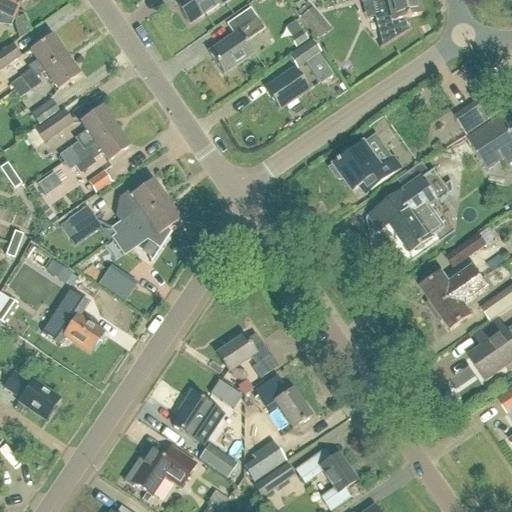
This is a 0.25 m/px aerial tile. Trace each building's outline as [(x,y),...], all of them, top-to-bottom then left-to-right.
[(0,0),(0,26),(9,28),(12,22),(22,0),(0,0)] [(174,0),(171,2),(188,26),(220,3),(218,0),(174,0)] [(407,32),(405,21),(420,17),(415,0),(358,0),(360,5),(359,6),(373,2),(385,46),(378,50),(379,52),(409,33),(408,32),(407,32)] [(297,13),(300,18),(299,19),(308,30),(320,20),(311,9),(311,10),(307,5),(305,7),(298,13),(297,13)] [(207,55),(222,77),(252,56),(244,44),(263,32),(249,11),(226,27),(233,37),(207,55)] [(306,42),(300,33),(291,40),(289,41),(294,50),(306,42)] [(30,73),(20,80),(30,93),(40,86),(35,79),(43,73),(65,58),(51,38),(30,53),(36,63),(27,69),(30,73)] [(311,43),(288,58),(296,70),(319,54),(311,43)] [(11,47),(0,54),(0,72),(19,59),(11,47)] [(304,64),(319,85),(331,77),(316,56),(304,64)] [(65,58),(43,73),(57,93),(79,79),(65,58)] [(264,91),(279,113),(307,94),(292,72),(264,91)] [(19,101),(30,93),(20,80),(9,87),(19,101)] [(476,106),(487,123),(500,115),(485,90),(472,99),(476,106)] [(50,102),(31,116),(38,126),(57,112),(50,102)] [(77,146),(69,151),(79,165),(89,158),(84,150),(115,129),(101,109),(79,124),(85,133),(74,141),(77,146)] [(34,132),(43,145),(72,125),(63,112),(34,132)] [(468,140),(488,172),(511,156),(511,134),(501,118),(468,140)] [(107,164),(129,149),(115,129),(84,150),(89,158),(79,165),(69,151),(59,158),(69,172),(73,169),(78,177),(94,165),(92,161),(101,155),(107,164)] [(336,182),(344,183),(353,195),(359,190),(363,187),(369,195),(403,171),(394,158),(392,159),(378,139),(376,140),(365,148),(365,147),(336,167),(334,165),(328,170),(336,182)] [(0,169),(0,173),(6,181),(13,176),(6,166),(0,169)] [(94,195),(110,183),(103,173),(87,184),(94,195)] [(391,227),(411,256),(434,241),(433,240),(447,230),(433,209),(453,195),(454,192),(452,184),(446,188),(435,173),(368,219),(367,222),(371,240),(391,227)] [(20,186),(13,176),(6,181),(13,191),(20,186)] [(115,238),(166,203),(152,182),(130,196),(137,207),(128,213),(130,216),(119,224),(110,231),(115,238)] [(115,218),(119,224),(130,216),(128,213),(137,207),(130,196),(128,193),(118,199),(115,218)] [(179,222),(166,203),(115,238),(123,249),(119,252),(133,271),(146,262),(136,248),(179,222)] [(67,223),(78,239),(96,226),(85,210),(67,223)] [(9,246),(17,248),(21,237),(13,234),(9,246)] [(478,236),(446,259),(453,270),(486,247),(478,236)] [(5,257),(13,260),(17,248),(9,246),(5,257)] [(486,266),(492,274),(504,266),(498,257),(486,266)] [(48,275),(64,285),(70,275),(55,265),(48,275)] [(421,291),(435,311),(482,281),(473,269),(449,286),(442,276),(421,291)] [(114,297),(124,282),(108,270),(97,285),(114,297)] [(482,281),(435,311),(451,333),(472,318),(465,308),(489,292),(482,281)] [(511,290),(481,311),(490,323),(511,308),(511,290)] [(0,313),(9,301),(0,295),(0,313)] [(0,323),(3,326),(16,306),(9,301),(0,313),(0,323)] [(90,355),(103,335),(76,318),(74,321),(57,309),(47,324),(63,335),(62,337),(90,355)] [(483,351),(469,360),(486,385),(507,371),(509,374),(511,372),(511,330),(507,334),(483,351)] [(259,380),(276,368),(255,337),(246,343),(242,337),(214,355),(227,374),(250,358),(256,366),(251,369),(259,380)] [(29,354),(25,362),(35,368),(39,360),(29,354)] [(12,377),(3,391),(19,402),(17,405),(45,424),(58,404),(31,386),(29,389),(12,377)] [(292,431),(310,418),(292,392),(287,395),(281,386),(259,401),(268,414),(277,409),(292,431)] [(216,429),(224,417),(191,394),(183,406),(186,408),(173,427),(199,445),(212,426),(216,429)] [(255,463),(243,470),(252,484),(284,462),(272,444),(252,458),(255,463)] [(134,486),(152,498),(164,480),(179,491),(196,466),(192,464),(171,450),(169,448),(162,459),(153,452),(151,451),(139,468),(136,466),(125,483),(133,488),(134,486)] [(198,461),(226,480),(235,468),(207,448),(198,461)] [(324,452),(297,472),(305,485),(323,473),(335,491),(321,500),(329,511),(348,498),(343,491),(356,482),(338,456),(330,461),(324,452)] [(286,466),(253,488),(260,499),(293,477),(286,466)] [(208,502),(209,509),(213,511),(220,511),(227,502),(214,493),(208,502)]
